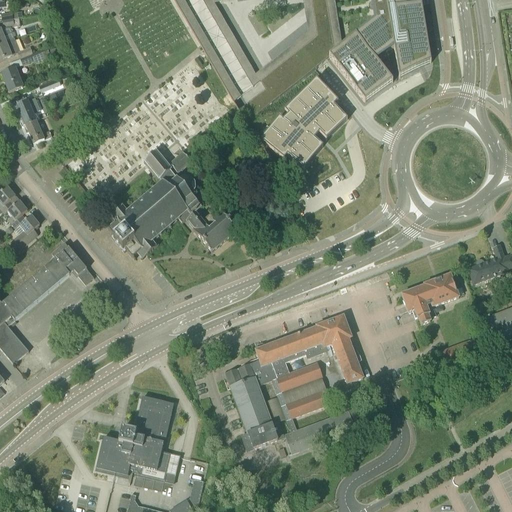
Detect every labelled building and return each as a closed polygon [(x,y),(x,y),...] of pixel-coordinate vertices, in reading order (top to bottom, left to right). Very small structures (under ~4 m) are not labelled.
[(371,0),(372,3),(370,4),(369,6),(369,8),(371,10),(373,10),(374,15),(375,23),(356,38),(344,47),(342,48),(336,53),(329,58),(329,59),(365,104),(369,101),(373,98),(377,95),(380,93),(383,91),(386,89),(388,87),(391,86),(393,85),(392,83),(376,63),(394,49),(397,69),(399,79),(399,81),(406,77),(412,73),(419,70),(420,69),(422,69),(423,68),(424,67),(426,66),(429,65),(431,64),(422,7),(422,6),(421,6),(416,6),(415,7),(407,8),(405,0),(371,0)] [(2,22),(13,21),(12,14),(1,16),(2,22)] [(54,29),(51,19),(46,21),(49,30),(54,29)] [(3,31),(8,30),(10,30),(20,28),(19,20),(13,21),(2,22),(3,31)] [(20,61),(33,56),(30,49),(20,53),(15,42),(15,41),(13,41),(13,42),(5,45),(0,46),(0,62),(18,55),(20,61)] [(33,56),(20,61),(22,67),(34,63),(34,64),(57,55),(55,50),(34,58),(33,56)] [(23,89),(16,70),(2,75),(9,94),(23,89)] [(57,79),(38,88),(41,96),(60,87),(57,79)] [(339,105),(316,85),(287,118),(291,122),(286,127),(282,124),(264,149),(289,167),(290,166),(292,162),(310,175),(327,151),(318,144),(323,138),(330,144),(350,122),(335,109),(338,106),(339,105)] [(25,127),(36,123),(33,115),(40,112),(34,100),(17,108),(25,127)] [(236,128),(229,121),(225,125),(232,133),(236,128)] [(36,123),(25,127),(34,147),(45,142),(45,141),(52,138),(49,133),(42,136),(36,123)] [(75,137),(73,134),(71,131),(60,137),(63,144),(75,137)] [(180,182),(179,182),(174,177),(190,163),(183,154),(168,166),(156,152),(143,163),(161,185),(127,214),(123,209),(124,207),(124,206),(108,220),(113,226),(108,230),(106,227),(106,228),(114,237),(111,239),(124,254),(126,252),(134,262),(135,261),(133,259),(137,255),(142,261),(158,248),(157,247),(156,248),(151,243),(178,220),(182,226),(187,222),(195,215),(201,209),(191,197),(192,196),(192,195),(193,194),(194,193),(194,192),(194,190),(194,188),(194,186),(193,184),(192,183),(191,182),(190,181),(189,180),(188,180),(187,180),(186,180),(184,180),(183,180),(181,181),(180,182)] [(362,153),(358,168),(371,171),(374,156),(362,153)] [(0,213),(3,217),(8,214),(7,213),(14,208),(10,203),(15,199),(7,189),(0,195),(0,213)] [(15,231),(26,222),(22,218),(27,213),(19,203),(14,208),(7,213),(8,214),(12,219),(8,222),(15,231)] [(195,215),(187,222),(198,235),(196,236),(211,254),(212,254),(236,233),(229,225),(231,224),(229,222),(228,223),(221,215),(214,221),(210,216),(202,223),(195,215)] [(26,222),(15,231),(16,232),(20,229),(23,233),(12,243),(19,252),(38,237),(34,232),(39,227),(31,218),(26,222)] [(94,280),(67,249),(65,246),(52,256),(56,260),(1,307),(0,305),(0,350),(13,367),(29,354),(8,329),(74,273),(86,287),(94,280)] [(476,266),(476,267),(467,270),(473,287),(510,273),(509,271),(511,269),(511,255),(504,258),(501,249),(493,252),(497,261),(484,266),(483,264),(483,263),(482,262),(481,262),(480,262),(479,262),(478,262),(477,263),(476,264),(476,265),(476,266)] [(424,287),(424,288),(401,297),(408,316),(414,314),(417,321),(418,320),(421,327),(431,323),(430,320),(436,318),(433,309),(459,300),(450,277),(424,287)] [(495,344),(511,337),(511,308),(486,319),(495,344)] [(333,352),(346,387),(363,380),(348,341),(351,340),(343,318),(316,329),(316,330),(255,353),(259,364),(226,376),(248,435),(241,438),(247,454),(284,440),(278,424),(286,421),(291,434),(284,437),(291,457),(356,433),(355,430),(363,427),(360,419),(352,422),(348,413),(296,433),(292,421),(331,406),(322,380),(323,380),(317,364),(289,375),(285,365),(305,357),(307,362),(333,352)] [(447,372),(482,357),(475,339),(439,353),(447,372)] [(173,408),(172,407),(143,401),(136,434),(127,432),(127,431),(124,430),(124,431),(123,432),(121,432),(120,436),(121,436),(119,444),(105,441),(98,470),(115,474),(127,476),(128,472),(133,473),(130,487),(133,473),(137,474),(136,477),(164,484),(166,475),(175,477),(180,458),(161,454),(163,447),(164,447),(173,408)] [(136,497),(131,495),(127,511),(151,511),(152,511),(138,508),(135,501),(136,497)] [(197,511),(200,503),(189,500),(169,511),(157,511),(152,511),(151,511),(197,511)]
